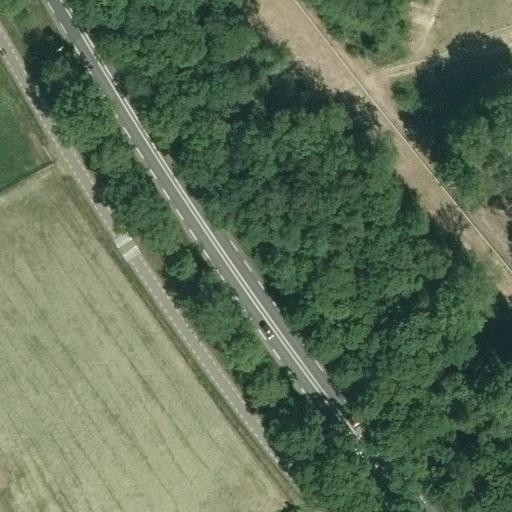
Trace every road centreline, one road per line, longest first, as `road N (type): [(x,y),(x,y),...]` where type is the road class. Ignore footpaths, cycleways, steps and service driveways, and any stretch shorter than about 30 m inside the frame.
road 1 (primary): [(425,511),(269,307),(72,0)]
road 2 (primary): [(53,0),(224,271),(405,511)]
road 3 (unclassified): [(326,511),(127,247),(0,36)]
